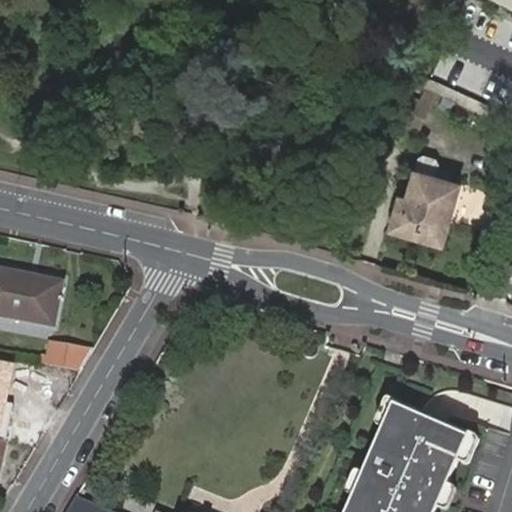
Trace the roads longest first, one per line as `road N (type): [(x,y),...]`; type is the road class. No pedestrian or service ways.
road 1 (residential): [(184,252),(511,346)]
road 2 (residential): [(184,252),(35,511)]
road 3 (unknown): [(361,303),(266,507)]
road 4 (residential): [(0,209),(184,252)]
